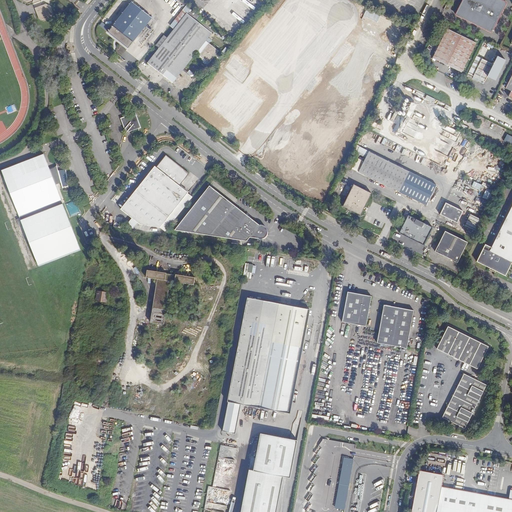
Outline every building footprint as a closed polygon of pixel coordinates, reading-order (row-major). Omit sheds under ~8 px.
[(464,0),(463,2),(461,2),(456,12),(457,15),(491,32),(493,31),(495,28),(493,27),(495,23),(497,24),(498,22),(497,19),(500,14),(502,13),(503,11),(501,10),(503,6),(505,7),(507,4),(506,2),(502,0),(464,0)] [(153,18),(132,2),(108,32),(129,48),(153,18)] [(47,4),(43,6),(35,9),(39,20),(45,21),(52,19),(54,14),(50,5),(47,4)] [(216,28),(191,8),(168,38),(164,35),(156,46),(159,48),(148,62),(184,92),(194,80),(182,70),(197,53),(209,63),(219,51),(206,40),(216,28)] [(476,42),(448,29),(433,58),(462,72),(476,42)] [(215,82),(258,114),(295,66),(282,56),(279,59),(277,58),(253,90),(225,69),(215,82)] [(494,64),(483,59),(474,76),(485,82),(494,64)] [(400,133),(414,105),(409,102),(402,117),(397,115),(393,122),(396,124),(393,130),(400,133)] [(9,113),(17,110),(14,105),(7,108),(9,113)] [(142,127),(136,111),(120,117),(123,129),(131,131),(142,127)] [(405,125),(402,132),(415,138),(418,132),(415,130),(417,127),(409,123),(408,126),(405,125)] [(264,140),(281,153),(291,141),(273,127),(264,140)] [(510,146),(511,142),(511,137),(507,134),(502,142),(510,146)] [(355,153),(364,157),(367,151),(359,147),(355,153)] [(437,185),(369,151),(359,172),(427,205),(437,185)] [(44,153),(1,169),(19,216),(62,200),(58,188),(49,167),(44,153)] [(121,209),(140,225),(160,227),(188,192),(180,186),(190,174),(166,155),(156,167),(155,166),(121,209)] [(57,163),(49,167),(58,188),(62,186),(58,170),(57,163)] [(67,170),(58,170),(62,186),(63,188),(69,188),(67,170)] [(479,190),(481,184),(472,182),(471,187),(479,190)] [(363,210),(365,207),(372,193),(354,184),(350,193),(348,197),(343,206),(361,215),(363,210)] [(268,232),(259,225),(210,186),(174,230),(221,237),(224,238),(247,241),(250,237),(258,238),(260,239),(263,239),(265,238),(267,236),(267,234),(268,232)] [(486,200),(490,193),(485,190),(482,198),(486,200)] [(464,211),(446,202),(440,214),(458,223),(464,211)] [(64,203),(21,219),(38,266),(81,249),(64,203)] [(497,269),(496,271),(506,275),(511,263),(511,207),(492,247),(486,244),(477,261),(491,268),(491,267),(497,269)] [(432,229),(408,216),(399,234),(423,247),(432,229)] [(467,244),(444,233),(434,253),(457,264),(467,244)] [(244,259),(245,257),(244,256),(244,254),(243,253),(242,251),(241,250),(239,250),(237,249),(236,249),(235,250),(233,250),(232,251),(231,252),(230,253),(229,254),(229,256),(229,257),(229,258),(229,260),(230,261),(231,263),(233,264),(234,265),(235,265),(237,265),(238,265),(239,265),(241,264),(242,263),(243,262),(244,260),(244,259)] [(147,277),(157,279),(165,280),(166,273),(148,270),(147,277)] [(165,280),(157,279),(151,322),(164,325),(164,324),(166,315),(174,316),(177,301),(176,301),(168,300),(171,281),(175,282),(176,275),(166,273),(165,280)] [(176,274),(176,275),(175,282),(179,283),(194,285),(195,278),(176,274)] [(168,300),(176,301),(179,283),(175,282),(171,281),(168,300)] [(107,303),(109,293),(99,291),(97,301),(107,303)] [(348,292),(343,322),(366,326),(372,297),(348,292)] [(248,298),(246,313),(276,319),(279,304),(248,298)] [(276,319),(246,313),(236,365),(223,431),(236,433),(242,404),(290,413),(304,341),(310,310),(279,304),(276,319)] [(377,344),(407,349),(414,311),(385,306),(377,344)] [(166,315),(164,324),(173,326),(174,316),(166,315)] [(449,326),(438,349),(479,369),(487,353),(486,351),(488,348),(478,343),(478,341),(465,334),(464,336),(456,332),(456,330),(449,326)] [(486,351),(487,353),(490,347),(478,341),(478,343),(488,348),(486,351)] [(465,429),(488,385),(465,374),(443,417),(465,429)] [(240,511),(276,511),(283,476),(290,477),(297,440),(259,433),(255,458),(251,458),(240,511)] [(347,509),(354,458),(344,457),(337,508),(347,509)] [(443,483),(446,471),(421,466),(419,480),(411,511),(511,511),(511,498),(443,485),(443,483)]
